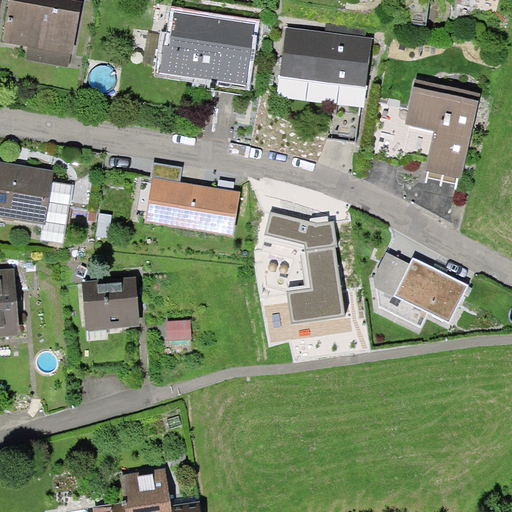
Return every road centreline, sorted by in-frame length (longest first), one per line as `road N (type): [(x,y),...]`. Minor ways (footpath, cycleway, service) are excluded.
road 1 (tertiary): [(511,272),(319,177),(0,122)]
road 2 (residential): [(0,443),(155,395)]
